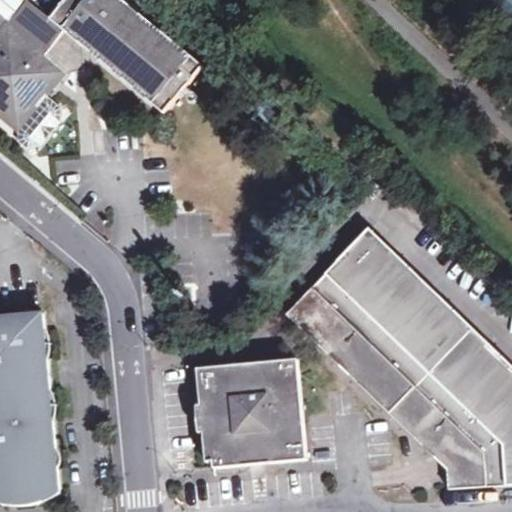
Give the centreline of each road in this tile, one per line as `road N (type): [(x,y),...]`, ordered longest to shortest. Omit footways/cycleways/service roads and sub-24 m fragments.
road 1 (unclassified): [(135,511),(121,309),(112,281),(0,180)]
road 2 (unknown): [(343,229),(276,318),(251,338),(215,349),(124,355)]
